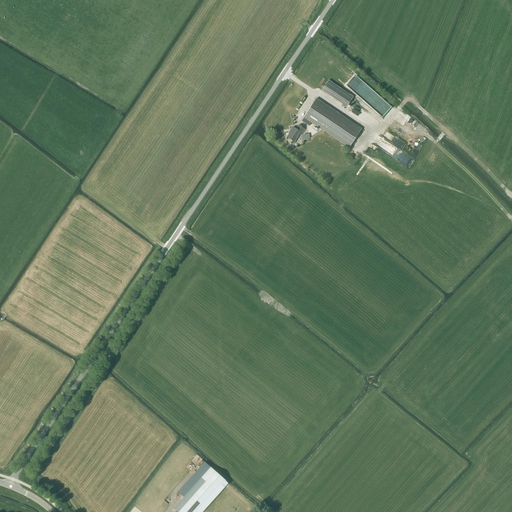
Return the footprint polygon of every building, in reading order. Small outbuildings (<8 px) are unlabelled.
[(348,85),(351,88),(360,78),(356,75),(348,85)] [(382,102),(384,100),(360,79),(354,85),(356,86),(358,85),(360,87),(357,90),(369,101),(372,97),(375,100),(375,99),(379,102),(380,100),(382,102)] [(353,97),(341,89),(329,80),(322,89),(322,90),(346,107),(353,97)] [(361,129),(316,99),(304,117),(304,118),(301,121),(309,126),(311,123),(349,148),(361,129)] [(402,110),(397,118),(410,127),(415,120),(402,110)] [(305,130),(299,125),(296,129),(293,127),(290,131),(291,131),(287,138),(294,143),(299,134),(301,135),(305,130)] [(176,511),(174,511),(202,511),(228,483),(210,467),(204,462),(178,492),(184,497),(173,509),(176,511)]
